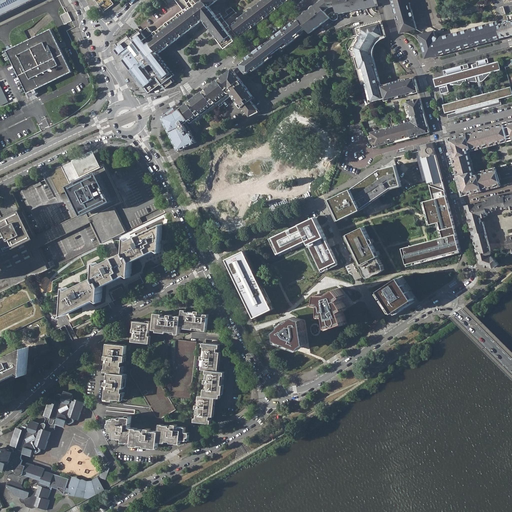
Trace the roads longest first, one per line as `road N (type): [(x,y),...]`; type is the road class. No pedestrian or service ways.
road 1 (residential): [(0,422),(124,310),(207,268)]
road 2 (residential): [(97,511),(253,423),(267,404)]
road 3 (residential): [(229,58),(267,110),(157,165)]
road 4 (tertiary): [(283,395),(303,392),(445,304)]
road 5 (tertiary): [(0,182),(123,127)]
road 6 (residential): [(321,202),(203,260)]
road 7 (tertiary): [(266,384),(207,268)]
road 8 (unknown): [(107,326),(120,332),(150,309),(226,305)]
road 9 (tertiary): [(113,113),(0,169)]
